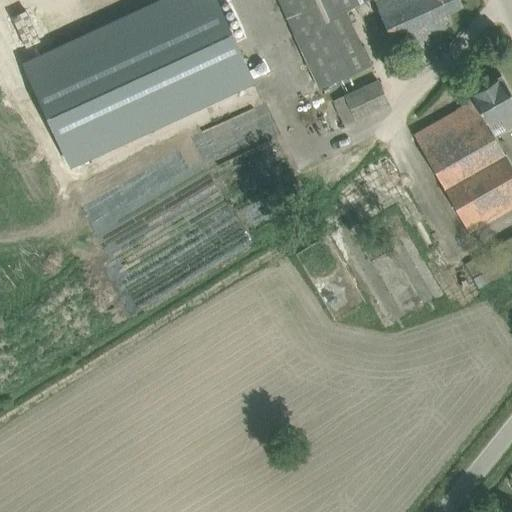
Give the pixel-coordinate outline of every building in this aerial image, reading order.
[(216,0),(161,0),(23,63),(68,163),(253,79),(251,76),(258,73),(260,74),(262,73),(264,72),(265,71),(266,69),(266,67),(265,65),(264,63),(262,62),(260,62),(257,62),(256,64),(254,65),(254,67),(248,70),(216,0)] [(373,0),(277,0),(319,88),(368,66),(344,13),(373,0)] [(373,0),(398,52),(425,38),(438,32),(447,28),(442,16),(462,6),(459,0),(373,0)] [(445,48),(438,32),(425,38),(435,59),(445,48)] [(511,95),(501,76),(483,86),(464,97),(468,104),(415,134),(468,233),(511,207),(511,206),(511,166),(494,135),(511,124),(511,95)] [(377,79),(334,101),(345,123),(355,118),(356,119),(388,103),(377,79)] [(242,129),(255,157),(265,152),(252,124),(242,129)]
